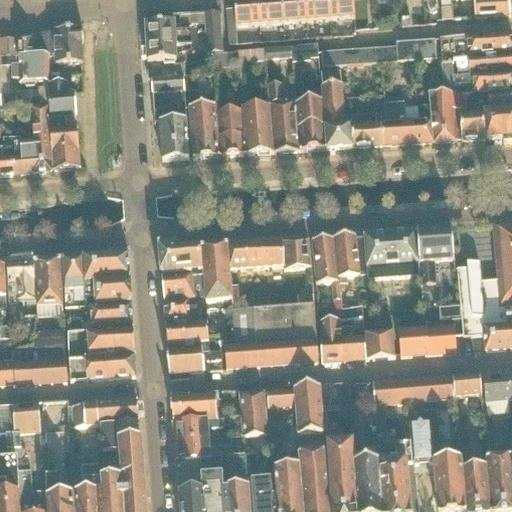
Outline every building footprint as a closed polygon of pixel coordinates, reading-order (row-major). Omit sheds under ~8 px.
[(237,32),(260,30),(258,0),(234,2),(237,32)] [(260,30),(284,28),(281,0),(263,0),(258,0),(260,30)] [(281,0),(284,28),(307,26),(305,0),(281,0)] [(305,0),(307,26),(331,25),(328,0),(305,0)] [(353,0),(328,0),(331,25),(355,23),(353,0)] [(440,0),(441,9),(452,9),(452,3),(472,2),(475,22),(511,19),(509,0),(440,0)] [(452,9),(441,9),(443,24),(453,23),(452,9)] [(212,57),(223,56),(220,16),(179,18),(180,29),(206,28),(208,57),(212,57)] [(145,19),(146,27),(148,66),(177,64),(176,49),(192,48),(192,34),(175,35),(175,18),(145,19)] [(18,69),(11,69),(12,83),(20,83),(20,88),(44,87),(44,92),(39,92),(39,100),(32,100),(32,108),(50,107),(49,98),(50,98),(50,87),(46,87),(45,59),(50,59),(50,63),(55,63),(55,68),(83,67),(83,50),(84,50),(83,34),(82,35),(82,33),(55,34),(55,36),(41,37),(42,60),(34,60),(34,54),(36,53),(36,43),(32,43),(32,41),(17,42),(18,69)] [(454,63),(469,62),(511,58),(511,37),(467,40),(439,43),(443,68),(454,67),(454,63)] [(436,43),(416,45),(417,64),(437,63),(436,43)] [(416,45),(397,46),(397,51),(398,66),(417,64),(416,45)] [(317,48),(292,50),(293,62),(293,67),(311,65),(311,63),(318,62),(317,48)] [(292,50),(265,53),(266,64),(293,62),(292,50)] [(322,71),(398,66),(397,51),(321,56),(322,71)] [(251,65),(266,64),(265,53),(250,54),(251,65)] [(239,66),(251,65),(250,54),(238,55),(239,66)] [(238,55),(223,56),(212,57),(213,73),(239,71),(239,66),(238,55)] [(511,58),(469,62),(470,78),(511,74),(511,58)] [(16,60),(1,61),(1,71),(10,71),(10,69),(17,68),(16,60)] [(173,68),(174,80),(184,79),(184,67),(173,68)] [(442,69),(445,97),(455,96),(452,68),(442,69)] [(406,78),(415,78),(415,69),(405,69),(406,78)] [(472,87),(473,98),(511,94),(511,74),(470,78),(455,79),(456,89),(472,87)] [(351,129),(370,128),(369,118),(346,120),(343,88),(339,88),(338,75),(323,77),(324,90),(322,90),(323,104),(326,154),(353,152),(351,129)] [(415,78),(406,78),(406,87),(416,87),(415,78)] [(50,110),(50,121),(64,120),(77,119),(75,97),(67,97),(67,86),(65,87),(65,80),(50,81),(50,87),(50,98),(49,98),(50,107),(50,110)] [(153,97),(185,95),(184,80),(152,82),(153,97)] [(270,109),(269,109),(273,158),(274,158),(300,156),(296,107),(296,104),(284,105),(283,88),(268,89),(270,109)] [(242,111),(243,113),(247,159),(273,158),(269,109),(252,110),(251,89),(242,90),(243,111),(242,111)] [(511,94),(473,98),(469,98),(471,117),(484,116),(511,113),(511,94)] [(419,111),(420,123),(431,122),(433,147),(457,145),(455,113),(467,112),(466,98),(454,99),(454,97),(429,99),(430,110),(419,111)] [(30,109),(29,99),(17,99),(17,109),(30,109)] [(323,104),(296,107),(300,156),(326,154),(323,104)] [(381,127),(383,150),(410,148),(433,147),(431,122),(420,123),(404,125),(402,107),(383,109),(384,127),(381,127)] [(220,161),(218,139),(216,109),(190,111),(194,163),(220,161)] [(53,175),(52,155),(50,121),(50,110),(32,111),(34,143),(23,144),(23,141),(4,142),(5,152),(7,152),(13,151),(13,159),(14,179),(33,177),(53,175)] [(220,139),(218,139),(220,161),(247,159),(243,113),(218,115),(220,139)] [(511,113),(484,116),(486,143),(487,143),(503,142),(504,147),(511,146),(511,113)] [(462,145),(486,143),(484,116),(471,117),(471,119),(460,120),(462,145)] [(64,120),(50,121),(52,155),(78,154),(77,132),(65,133),(64,120)] [(160,125),(163,165),(189,163),(186,123),(160,125)] [(353,152),(383,150),(381,127),(370,128),(351,129),(353,152)] [(0,180),(14,179),(13,159),(8,160),(7,152),(5,152),(0,152),(0,180)] [(78,154),(52,155),(53,175),(80,172),(78,154)] [(463,341),(478,340),(484,339),(486,355),(511,353),(511,228),(493,230),(498,285),(481,286),(480,266),(466,267),(467,272),(457,273),(463,341)] [(452,233),(417,236),(421,290),(436,288),(434,267),(454,265),(452,233)] [(419,282),(416,236),(390,238),(394,283),(419,282)] [(365,240),(365,242),(368,285),(394,283),(390,238),(365,240)] [(365,242),(356,242),(355,240),(335,242),(340,290),(348,289),(348,285),(358,284),(359,288),(368,290),(368,285),(365,242)] [(334,305),(341,305),(340,290),(335,242),(312,244),(316,289),(332,288),(334,305)] [(282,246),(284,272),(285,275),(311,272),(309,244),(282,246)] [(282,246),(227,250),(230,276),(284,272),(282,246)] [(162,280),(203,278),(201,252),(176,254),(176,249),(160,250),(162,280)] [(201,252),(203,278),(206,303),(206,307),(240,305),(239,290),(231,291),(230,276),(227,250),(201,252)] [(83,262),(85,287),(130,283),(128,252),(110,254),(110,260),(83,262)] [(83,262),(64,263),(67,313),(86,312),(86,302),(85,287),(83,262)] [(34,266),(36,303),(37,311),(63,309),(60,264),(34,266)] [(18,304),(36,303),(34,266),(7,267),(9,296),(10,308),(18,308),(18,304)] [(206,303),(203,278),(162,280),(165,305),(206,303)] [(96,311),(132,308),(130,283),(85,287),(86,302),(95,301),(96,311)] [(298,310),(314,309),(314,299),(297,300),(298,310)] [(165,305),(166,329),(191,327),(190,312),(206,310),(206,307),(206,303),(165,305)] [(68,337),(133,332),(132,308),(96,311),(90,311),(91,323),(67,324),(68,337)] [(11,321),(18,321),(18,309),(10,309),(11,321)] [(294,348),(295,369),(319,368),(314,309),(298,310),(253,314),(256,350),(294,348)] [(363,321),(362,311),(342,314),(343,323),(363,321)] [(227,374),(295,369),(294,348),(256,350),(253,314),(233,315),(235,350),(225,351),(227,374)] [(398,323),(399,334),(423,332),(423,321),(398,323)] [(342,333),(341,327),(341,324),(319,326),(322,367),(344,366),(342,333)] [(191,327),(166,329),(169,356),(185,354),(185,359),(209,357),(207,326),(191,327)] [(427,332),(429,360),(457,357),(455,330),(427,332)] [(0,343),(12,343),(11,331),(0,331),(0,343)] [(69,365),(135,359),(133,332),(68,337),(69,365)] [(344,366),(345,366),(367,364),(365,340),(353,341),(352,332),(342,333),(344,366)] [(429,360),(427,332),(423,332),(399,334),(401,362),(429,360)] [(64,335),(37,336),(33,340),(34,355),(65,353),(64,335)] [(394,335),(365,337),(367,364),(395,362),(394,335)] [(54,388),(68,387),(65,353),(52,354),(54,388)] [(41,388),(54,388),(52,354),(39,355),(41,388)] [(185,354),(169,356),(170,379),(170,384),(190,382),(190,377),(205,376),(204,367),(222,365),(222,356),(209,357),(185,359),(185,354)] [(26,356),(28,389),(41,388),(39,355),(26,356)] [(13,367),(15,390),(28,389),(26,356),(12,357),(13,367)] [(136,381),(135,359),(69,365),(71,387),(136,381)] [(13,367),(0,368),(2,391),(15,390),(13,367)] [(485,407),(508,405),(507,379),(483,381),(485,407)] [(455,402),(453,384),(453,380),(407,384),(409,408),(455,404),(454,402),(455,402)] [(480,381),(453,384),(455,402),(482,399),(480,381)] [(409,408),(407,384),(373,386),(374,400),(375,411),(409,408)] [(300,457),(300,458),(325,457),(324,440),(320,394),(295,395),(296,412),(300,457)] [(171,403),(174,426),(218,423),(216,401),(219,401),(219,395),(208,396),(208,401),(190,402),(189,397),(171,398),(171,403)] [(296,412),(295,395),(268,397),(269,415),(296,412)] [(244,442),(267,440),(264,397),(241,399),(244,442)] [(138,406),(84,411),(85,432),(85,433),(101,432),(139,428),(138,406)] [(41,438),(39,408),(13,410),(15,439),(20,439),(41,438)] [(0,439),(14,438),(12,411),(0,411),(0,439)] [(85,432),(84,411),(68,412),(69,433),(85,432)] [(465,511),(462,473),(461,463),(441,465),(440,453),(443,453),(443,462),(451,462),(450,449),(440,450),(437,415),(426,416),(427,427),(409,428),(411,447),(413,471),(415,471),(434,470),(438,511),(465,511)] [(332,511),(357,511),(357,503),(354,448),(342,448),(340,420),(327,420),(330,474),(332,511)] [(174,447),(210,444),(210,434),(224,433),(223,423),(218,424),(218,423),(174,426),(174,433),(173,437),(174,447)] [(141,448),(139,428),(101,432),(103,457),(109,457),(111,483),(121,482),(119,451),(142,450),(142,448),(141,448)] [(21,453),(20,439),(15,439),(7,439),(7,453),(21,453)] [(357,511),(382,511),(380,466),(378,451),(364,452),(363,439),(354,439),(354,448),(357,503),(357,511)] [(211,453),(210,444),(174,447),(175,456),(177,459),(177,468),(202,465),(212,465),(211,459),(228,458),(233,458),(233,455),(233,449),(214,451),(211,453)] [(380,466),(382,511),(417,511),(416,485),(415,471),(413,471),(411,447),(395,448),(397,465),(380,466)] [(121,482),(122,511),(145,511),(145,498),(142,450),(119,451),(121,482)] [(472,468),(470,450),(460,451),(462,469),(472,468)] [(251,511),(250,492),(247,460),(245,454),(233,455),(233,458),(228,458),(230,479),(235,479),(236,493),(224,494),(223,494),(224,511),(251,511)] [(277,511),(303,511),(299,458),(300,458),(300,457),(291,457),(292,472),(274,473),(277,511)] [(329,511),(325,457),(300,458),(299,458),(303,511),(329,511)] [(491,499),(492,511),(511,511),(511,458),(487,461),(489,485),(491,499)] [(258,459),(247,460),(250,492),(252,492),(253,511),(273,511),(271,483),(258,484),(257,477),(259,477),(258,459)] [(487,471),(462,473),(465,511),(492,511),(491,499),(489,485),(487,461),(486,461),(487,471)] [(0,511),(20,511),(19,497),(17,464),(0,464),(0,511)] [(202,465),(177,468),(181,511),(203,511),(202,482),(203,482),(202,465)] [(103,503),(102,496),(101,496),(99,470),(82,471),(83,485),(83,496),(76,497),(76,500),(74,500),(74,511),(98,511),(98,503),(103,503)] [(19,477),(19,489),(32,488),(31,476),(19,477)] [(203,511),(224,511),(223,494),(224,494),(223,480),(203,482),(202,482),(203,511)] [(74,511),(74,500),(61,501),(60,482),(47,482),(48,497),(48,511),(74,511)] [(101,484),(102,496),(103,503),(98,503),(98,511),(122,511),(121,482),(111,483),(101,484)] [(32,497),(19,497),(20,511),(48,511),(48,497),(32,497)]
